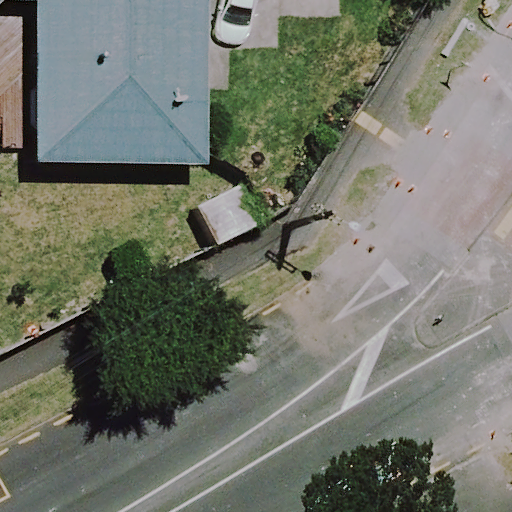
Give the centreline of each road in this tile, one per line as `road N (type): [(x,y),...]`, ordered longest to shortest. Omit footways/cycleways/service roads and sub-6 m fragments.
road 1 (residential): [(316,411),(395,276),(511,116)]
road 2 (residential): [(511,363),(461,389),(316,411)]
road 3 (residential): [(149,511),(316,411)]
